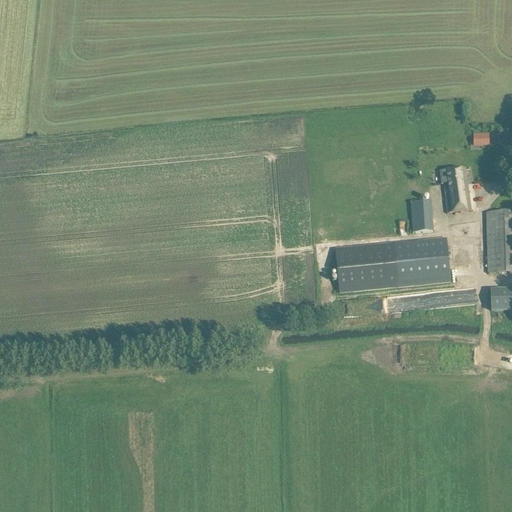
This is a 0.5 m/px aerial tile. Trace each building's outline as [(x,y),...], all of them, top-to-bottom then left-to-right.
[(489,135),(481,135),(481,147),(490,147),(489,135)] [(455,170),(440,172),(442,186),(444,185),(448,215),(461,213),(471,212),(465,168),(455,170)] [(412,202),(413,233),(434,232),(433,202),(412,202)] [(511,212),(487,214),(488,274),(511,273),(511,212)] [(334,251),(339,294),(451,283),(447,239),(334,251)] [(511,288),(492,289),(492,311),(511,310),(511,288)]
